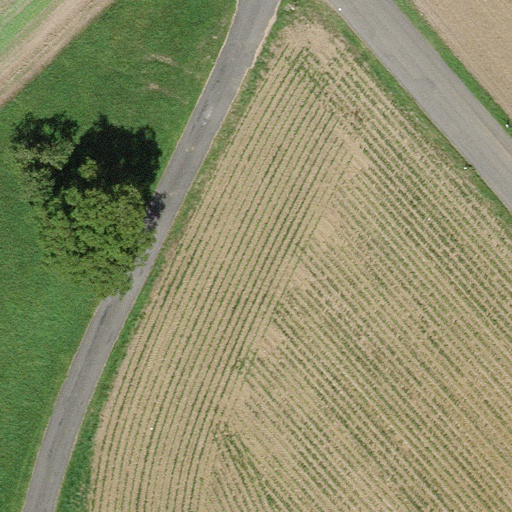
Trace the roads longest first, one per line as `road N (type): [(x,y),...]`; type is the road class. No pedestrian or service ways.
road 1 (track): [(34,511),(81,372),(164,207),(249,0)]
road 2 (tertiary): [(511,185),(357,0)]
